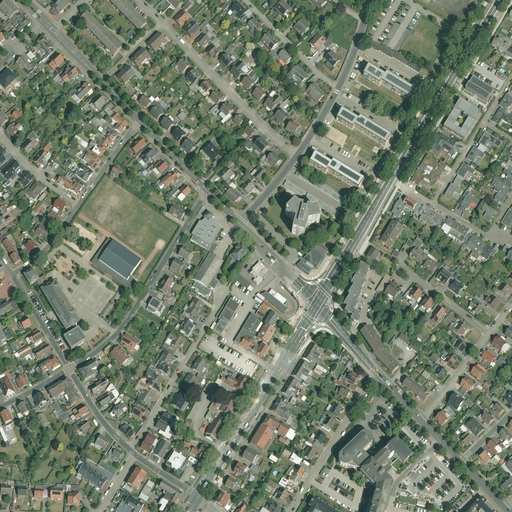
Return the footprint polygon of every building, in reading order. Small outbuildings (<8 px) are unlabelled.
[(17,14),(19,12),(7,0),(0,7),(0,11),(9,21),(12,18),(17,14)] [(67,4),(62,0),(59,0),(51,8),(56,14),(67,4)] [(105,0),(138,32),(146,24),(121,0),(105,0)] [(176,0),(170,6),(175,11),(181,5),(176,0)] [(189,0),(184,0),(182,2),(185,5),(181,8),(184,12),(193,4),(189,0)] [(309,0),(320,11),(328,3),(325,0),(309,0)] [(275,9),(283,17),(290,10),(282,2),(275,9)] [(229,11),(238,20),(245,13),(236,5),(229,11)] [(189,19),(182,11),(173,20),(180,28),(189,19)] [(114,56),(122,48),(86,13),(78,21),(114,56)] [(382,13),(374,27),(377,29),(381,23),(382,24),(387,16),(382,13)] [(16,29),(21,34),(32,24),(26,18),(24,19),(21,16),(20,17),(17,14),(12,18),(19,26),(16,29)] [(246,28),(256,37),(262,30),(253,21),(246,28)] [(296,28),(303,37),(310,30),(303,22),(296,28)] [(197,28),(192,23),(184,31),(189,36),(197,28)] [(122,38),(127,43),(135,35),(130,30),(122,38)] [(165,42),(157,35),(147,45),(155,53),(165,42)] [(203,36),(196,44),(201,49),(209,42),(203,36)] [(261,42),(271,52),(277,46),(267,36),(261,42)] [(325,42),(319,36),(311,44),(317,50),(325,42)] [(52,47),(43,38),(33,47),(37,51),(41,48),(49,56),(54,52),(50,49),(52,47)] [(366,44),(419,74),(422,68),(369,39),(366,44)] [(496,39),(492,44),(500,49),(500,51),(507,55),(506,56),(511,59),(511,52),(509,51),(510,49),(503,45),(504,44),(496,39)] [(231,45),(224,52),(227,55),(235,48),(231,45)] [(212,47),(205,53),(211,59),(213,57),(215,58),(219,54),(212,47)] [(151,59),(142,51),(132,62),(141,70),(151,59)] [(278,57),(285,65),(291,60),(283,52),(278,57)] [(325,61),(333,69),(340,61),(332,53),(325,61)] [(64,61),(57,55),(47,65),(53,71),(64,61)] [(219,62),(226,68),(231,63),(225,56),(219,62)] [(22,58),(16,64),(27,76),(34,70),(22,58)] [(174,66),(182,75),(189,68),(180,60),(174,66)] [(229,72),(237,81),(242,75),(239,73),(244,68),(240,63),(234,69),(233,68),(229,72)] [(368,66),(362,76),(379,86),(380,83),(411,102),(417,93),(385,74),(384,76),(368,66)] [(77,74),(71,68),(61,78),(65,82),(69,79),(71,81),(77,74)] [(126,69),(122,74),(129,81),(134,76),(126,69)] [(294,69),(288,75),(294,80),(299,74),(294,69)] [(133,70),(131,73),(140,80),(142,78),(133,70)] [(8,71),(3,76),(11,85),(16,79),(8,71)] [(186,78),(193,85),(199,79),(192,72),(186,78)] [(122,74),(117,79),(124,86),(129,81),(122,74)] [(299,74),(294,80),(299,85),(305,80),(299,74)] [(0,84),(5,90),(11,85),(3,76),(0,79),(0,84)] [(240,85),(248,92),(254,86),(246,79),(240,85)] [(473,79),(466,91),(488,104),(493,96),(491,95),(494,91),(473,79)] [(199,88),(206,94),(210,89),(204,83),(199,88)] [(92,89),(87,84),(75,95),(80,101),(92,89)] [(316,105),(323,98),(313,87),(306,94),(316,105)] [(511,87),(508,95),(506,95),(500,107),(501,107),(493,122),(499,126),(502,121),(511,126),(511,118),(508,116),(510,113),(508,111),(511,105),(511,104),(511,87)] [(252,94),(260,102),(265,97),(258,89),(252,94)] [(208,98),(216,106),(220,101),(213,93),(208,98)] [(105,102),(99,96),(91,104),(97,110),(105,102)] [(263,104),(271,111),(281,101),(277,97),(271,102),(268,99),(263,104)] [(458,97),(442,125),(465,138),(482,110),(458,97)] [(150,105),(143,98),(138,103),(146,109),(150,105)] [(219,110),(225,117),(231,112),(224,105),(219,110)] [(214,106),(209,112),(214,117),(219,112),(214,106)] [(0,110),(0,125),(1,127),(8,120),(0,110)] [(17,110),(12,116),(17,121),(24,114),(21,111),(19,112),(17,110)] [(154,110),(150,114),(156,121),(160,116),(154,110)] [(292,110),(287,115),(292,121),(297,116),(292,110)] [(341,111),(335,120),(351,130),(353,128),(384,146),(389,137),(358,119),(357,120),(341,111)] [(181,112),(176,117),(181,122),(186,117),(181,112)] [(273,118),(280,125),(286,119),(279,112),(273,118)] [(129,124),(114,114),(111,119),(121,126),(117,131),(122,134),(129,124)] [(91,120),(102,129),(105,125),(104,124),(105,122),(98,116),(96,118),(94,117),(91,120)] [(231,121),(237,127),(242,122),(235,116),(231,121)] [(165,120),(160,125),(167,132),(172,126),(165,120)] [(13,125),(6,131),(12,138),(23,129),(18,124),(14,127),(13,125)] [(289,124),(285,131),(294,135),(297,129),(289,124)] [(243,132),(249,139),(253,134),(247,128),(243,132)] [(111,144),(117,135),(109,129),(107,131),(109,133),(98,150),(104,155),(108,149),(105,147),(109,142),(111,144)] [(177,130),(172,136),(178,142),(183,137),(177,130)] [(439,133),(428,152),(436,157),(441,148),(454,156),(456,152),(459,154),(463,149),(460,147),(462,143),(454,138),(452,141),(439,133)] [(474,148),(467,158),(474,162),(478,157),(482,160),(485,155),(484,154),(488,149),(486,147),(488,143),(498,150),(502,143),(485,133),(478,144),(480,145),(477,150),(474,148)] [(72,141),(85,149),(88,144),(75,136),(72,141)] [(145,145),(140,139),(130,149),(136,154),(145,145)] [(252,146),(261,155),(268,148),(259,139),(252,146)] [(29,141),(22,149),(28,154),(35,147),(29,141)] [(187,141),(181,146),(189,154),(194,149),(187,141)] [(205,148),(199,153),(205,159),(206,158),(210,162),(217,156),(211,151),(210,152),(205,148)] [(155,156),(149,150),(140,158),(146,165),(155,156)] [(43,152),(34,162),(40,167),(46,161),(45,160),(48,156),(43,152)] [(264,161),(275,170),(282,161),(271,153),(264,161)] [(96,170),(102,161),(95,157),(94,158),(88,154),(83,161),(96,170)] [(314,154),(309,164),(325,173),(326,171),(357,190),(363,180),(332,162),(330,164),(314,154)] [(429,155),(412,183),(419,188),(423,182),(434,189),(448,167),(441,163),(440,165),(433,161),(434,159),(429,155)] [(495,198),(501,203),(511,186),(511,162),(509,160),(506,165),(504,163),(501,167),(504,168),(493,185),(497,188),(494,191),(498,194),(495,198)] [(0,176),(1,175),(8,181),(16,174),(14,172),(20,167),(14,161),(3,172),(1,171),(0,171),(0,176)] [(167,168),(162,162),(160,163),(159,162),(154,167),(161,174),(167,168)] [(462,191),(458,189),(468,173),(472,176),(475,171),(463,164),(456,175),(458,176),(453,185),(451,184),(444,195),(451,199),(455,193),(460,196),(462,191)] [(86,183),(93,173),(83,166),(80,170),(83,173),(79,178),(86,183)] [(122,171),(115,167),(111,174),(118,178),(122,171)] [(232,175),(226,169),(218,177),(223,183),(232,175)] [(265,175),(258,170),(251,178),(258,184),(265,175)] [(297,171),(295,175),(301,179),(304,174),(297,171)] [(32,179),(25,172),(17,181),(25,188),(32,179)] [(180,180),(172,172),(161,182),(166,188),(172,182),(175,185),(180,180)] [(66,188),(69,182),(61,177),(57,182),(66,188)] [(77,196),(84,185),(77,180),(74,185),(69,182),(66,188),(77,196)] [(285,181),(283,187),(303,197),(305,192),(285,181)] [(44,188),(36,182),(26,194),(34,201),(44,188)] [(253,187),(247,182),(241,190),(247,194),(253,187)] [(315,188),(343,204),(346,199),(317,183),(315,188)] [(191,192),(185,186),(179,191),(185,198),(191,192)] [(175,188),(166,197),(169,200),(178,191),(175,188)] [(240,197),(231,189),(226,194),(234,202),(240,197)] [(466,197),(461,206),(467,210),(472,203),(477,206),(479,202),(469,195),(470,194),(467,191),(464,196),(466,197)] [(338,213),(307,193),(304,199),(335,218),(338,213)] [(399,199),(391,215),(399,219),(405,208),(411,211),(416,203),(405,197),(403,201),(399,199)] [(58,201),(53,207),(62,213),(67,207),(58,201)] [(44,209),(38,204),(33,211),(40,216),(44,209)] [(294,223),(291,234),(304,237),(307,227),(319,223),(316,211),(311,213),(307,211),(306,214),(301,213),(302,210),(297,209),(294,205),(285,214),(294,223)] [(482,219),(489,223),(496,212),(485,205),(482,210),(486,212),(482,219)] [(185,213),(173,206),(168,215),(180,222),(185,213)] [(416,217),(434,228),(441,217),(423,206),(416,217)] [(509,210),(501,224),(508,228),(511,222),(511,208),(511,211),(509,210)] [(54,228),(60,219),(51,213),(45,221),(54,228)] [(213,219),(207,213),(202,217),(204,220),(200,224),(198,223),(191,235),(192,237),(191,240),(208,251),(220,230),(212,220),(213,219)] [(448,218),(441,229),(462,242),(469,231),(448,218)] [(378,242),(389,249),(402,229),(391,222),(378,242)] [(40,226),(34,234),(44,241),(50,233),(40,226)] [(20,235),(24,239),(26,237),(28,239),(31,236),(25,230),(20,235)] [(480,256),(487,260),(494,249),(473,236),(466,247),(473,252),(470,256),(478,261),(480,256)] [(11,256),(9,258),(14,265),(21,261),(8,240),(3,243),(11,256)] [(31,241),(24,247),(31,254),(37,247),(31,241)] [(139,261),(112,241),(99,258),(96,256),(90,262),(126,289),(132,282),(126,278),(139,261)] [(315,270),(327,250),(318,243),(296,267),(308,275),(313,269),(315,270)] [(238,262),(248,253),(241,245),(236,250),(237,251),(234,254),(235,254),(232,256),(231,255),(229,257),(233,261),(235,259),(238,262)] [(193,253),(183,247),(178,256),(188,261),(193,253)] [(424,254),(416,247),(409,256),(417,263),(424,254)] [(378,253),(371,249),(366,258),(373,262),(378,253)] [(391,256),(396,259),(400,253),(395,250),(391,256)] [(195,291),(207,299),(211,291),(210,290),(211,289),(214,291),(220,282),(215,278),(224,263),(209,253),(192,280),(195,282),(192,288),(196,290),(195,291)] [(423,267),(432,273),(437,266),(428,259),(423,267)] [(184,265),(175,260),(170,269),(179,274),(184,265)] [(256,280),(254,282),(258,286),(264,280),(258,275),(265,269),(260,263),(253,270),(254,271),(251,275),(256,280)] [(351,316),(349,320),(356,324),(359,318),(357,317),(358,314),(353,311),(357,304),(355,303),(360,295),(359,295),(361,291),(360,290),(365,282),(362,281),(369,270),(361,265),(349,284),(352,285),(346,295),(348,296),(342,305),(346,307),(343,311),(351,316)] [(39,280),(33,270),(23,275),(30,286),(39,280)] [(435,279),(444,286),(451,278),(442,271),(435,279)] [(0,322),(6,319),(5,316),(14,311),(9,302),(2,306),(0,303),(0,280),(4,278),(2,274),(0,274),(0,322)] [(238,274),(234,279),(250,293),(253,290),(249,286),(250,285),(238,274)] [(173,282),(165,278),(158,290),(166,295),(173,282)] [(382,291),(388,281),(383,278),(377,289),(382,291)] [(56,281),(41,290),(66,332),(81,323),(75,313),(73,314),(59,291),(61,290),(56,281)] [(449,290),(458,296),(464,288),(455,282),(449,290)] [(399,293),(390,286),(385,292),(394,299),(399,293)] [(510,290),(505,286),(500,292),(506,296),(510,290)] [(265,289),(261,295),(283,313),(288,307),(283,304),(286,300),(272,288),(269,292),(265,289)] [(421,294),(415,289),(409,297),(415,301),(421,294)] [(433,304),(425,298),(420,306),(428,312),(433,304)] [(498,303),(493,298),(487,306),(492,310),(498,303)] [(165,307),(153,299),(146,309),(154,314),(156,311),(160,314),(165,307)] [(205,305),(194,299),(185,314),(196,320),(205,305)] [(239,306),(229,300),(218,319),(220,320),(213,331),(221,335),(239,306)] [(472,313),(476,316),(482,308),(473,302),(470,306),(474,309),(472,313)] [(251,315),(235,342),(262,358),(268,349),(262,345),(263,343),(266,345),(275,331),(272,329),(278,318),(267,311),(269,307),(262,303),(254,317),(251,315)] [(445,311),(440,308),(430,321),(436,325),(445,311)] [(32,326),(27,318),(19,323),(24,331),(32,326)] [(193,326),(184,320),(178,331),(187,336),(193,326)] [(467,328),(462,325),(457,332),(462,336),(467,328)] [(365,328),(358,333),(373,356),(380,352),(365,328)] [(8,329),(3,332),(7,339),(12,336),(8,329)] [(43,339),(37,330),(32,333),(33,335),(28,338),(32,344),(35,342),(36,344),(43,339)] [(79,330),(64,339),(71,352),(86,343),(82,336),(79,330)] [(185,341),(171,333),(168,338),(173,341),(171,346),(179,351),(185,341)] [(401,334),(397,339),(417,354),(421,349),(401,334)] [(139,342),(126,335),(121,344),(125,346),(124,347),(133,352),(139,342)] [(493,345),(501,351),(506,345),(497,339),(493,345)] [(466,346),(460,342),(456,349),(461,353),(466,346)] [(318,349),(312,345),(302,361),(308,365),(311,361),(317,365),(316,368),(323,372),(324,369),(322,368),(326,360),(322,357),(324,355),(317,351),(318,349)] [(30,350),(28,346),(17,353),(20,357),(30,350)] [(38,361),(51,353),(47,346),(34,353),(38,361)] [(130,358),(119,346),(110,354),(121,366),(130,358)] [(174,358),(163,352),(158,361),(161,363),(157,371),(168,376),(172,368),(169,367),(174,358)] [(373,356),(390,373),(396,368),(380,352),(373,356)] [(483,358),(491,365),(495,360),(487,353),(483,358)] [(439,358),(433,354),(429,359),(435,363),(439,358)] [(455,360),(449,355),(443,362),(450,367),(455,360)] [(60,367),(55,358),(39,368),(43,375),(52,370),(53,371),(60,367)] [(211,365),(198,358),(192,369),(201,375),(205,369),(208,370),(211,365)] [(98,368),(94,362),(79,372),(85,381),(94,376),(92,372),(98,368)] [(306,366),(300,363),(292,376),(299,379),(301,375),(307,378),(311,370),(305,367),(306,366)] [(476,378),(479,381),(484,374),(477,368),(471,375),(476,378)] [(445,373),(440,369),(434,375),(440,380),(445,373)] [(357,387),(355,386),(361,377),(348,370),(343,377),(346,379),(344,382),(349,386),(348,387),(354,391),(357,387)] [(421,375),(426,379),(429,375),(424,371),(421,375)] [(164,380),(148,372),(144,379),(150,382),(148,386),(158,392),(164,380)] [(200,381),(188,374),(181,386),(194,393),(200,381)] [(7,377),(0,380),(0,385),(6,398),(15,393),(7,377)] [(23,377),(15,381),(20,391),(28,386),(23,377)] [(244,394),(250,384),(240,379),(238,382),(229,377),(226,383),(244,394)] [(402,385),(424,402),(431,393),(419,384),(418,386),(408,378),(402,385)] [(80,400),(67,379),(47,391),(53,400),(64,393),(72,405),(80,400)] [(298,383),(292,379),(282,394),(287,397),(291,392),(297,395),(300,390),(295,387),(298,383)] [(105,380),(89,389),(93,396),(106,389),(105,387),(108,385),(105,380)] [(473,386),(465,380),(460,386),(465,390),(468,392),(473,386)] [(489,392),(492,385),(485,382),(482,389),(489,392)] [(346,399),(350,393),(341,388),(337,394),(346,399)] [(303,397),(305,393),(301,390),(296,398),(303,402),(305,398),(303,397)] [(154,397),(143,391),(137,402),(148,408),(154,397)] [(46,402),(42,394),(34,398),(38,407),(46,402)] [(453,394),(446,403),(456,411),(463,402),(453,394)] [(108,395),(97,402),(101,408),(112,401),(108,395)] [(186,400),(176,395),(171,405),(180,411),(186,400)] [(216,441),(239,401),(229,395),(222,408),(213,403),(209,411),(210,411),(207,417),(214,421),(206,435),(216,441)] [(274,407),(271,411),(276,414),(277,413),(283,417),(287,410),(282,407),(287,400),(283,397),(282,400),(278,398),(273,406),(274,407)] [(464,404),(469,408),(473,404),(468,400),(464,404)] [(31,412),(28,407),(26,407),(25,404),(18,407),(22,416),(31,412)] [(337,417),(342,409),(336,405),(331,412),(337,417)] [(493,410),(499,416),(504,411),(498,405),(493,410)] [(88,413),(83,406),(73,412),(75,415),(74,416),(76,420),(88,413)] [(119,407),(111,414),(116,420),(124,414),(119,407)] [(136,407),(132,415),(141,420),(146,412),(136,407)] [(12,422),(8,412),(0,416),(5,425),(12,422)] [(174,418),(165,413),(156,428),(165,434),(174,418)] [(482,419),(490,426),(495,421),(487,413),(482,419)] [(48,424),(43,414),(37,417),(42,427),(48,424)] [(435,420),(442,426),(447,420),(440,414),(435,420)] [(279,424),(266,417),(260,426),(268,431),(270,427),(277,431),(275,434),(292,443),(296,435),(279,425),(279,424)] [(329,428),(334,421),(328,418),(324,425),(329,428)] [(187,434),(191,422),(185,420),(182,432),(187,434)] [(483,431),(474,420),(467,426),(477,437),(483,431)] [(26,434),(30,431),(26,421),(21,423),(26,434)] [(90,429),(85,422),(78,427),(82,434),(90,429)] [(268,431),(260,426),(249,444),(261,452),(272,434),(268,431)] [(123,427),(120,431),(129,440),(135,434),(130,429),(128,432),(123,427)] [(511,437),(505,431),(498,437),(502,441),(505,443),(511,437)] [(325,435),(319,432),(314,441),(320,444),(325,435)] [(157,439),(149,434),(140,449),(148,454),(157,439)] [(356,439),(345,450),(338,456),(336,459),(336,463),(337,466),(342,468),(356,471),(359,472),(357,474),(372,489),(366,511),(384,511),(391,484),(380,472),(386,465),(396,474),(413,456),(396,437),(370,463),(361,453),(369,446),(370,443),(370,440),(369,438),(367,436),(364,435),(360,435),(356,439)] [(460,441),(466,447),(473,441),(467,435),(460,441)] [(109,442),(100,436),(95,445),(104,450),(109,442)] [(188,448),(191,440),(184,438),(181,446),(188,448)] [(310,448),(313,443),(307,439),(304,444),(310,448)] [(161,441),(153,455),(161,460),(170,445),(161,441)] [(498,447),(493,443),(488,447),(493,452),(498,447)] [(203,461),(210,450),(202,445),(199,450),(194,447),(190,454),(203,461)] [(315,452),(309,448),(303,458),(309,462),(315,452)] [(119,461),(123,454),(116,450),(112,457),(119,461)] [(257,456),(246,450),(241,459),(252,465),(257,456)] [(180,474),(188,460),(174,451),(165,464),(180,474)] [(491,459),(484,452),(478,457),(485,464),(491,459)] [(288,460),(298,466),(302,459),(292,454),(288,460)] [(495,466),(498,463),(501,465),(503,463),(496,455),(490,461),(495,466)] [(274,464),(277,460),(270,456),(267,460),(274,464)] [(254,472),(239,463),(234,473),(249,481),(254,472)] [(84,465),(77,476),(83,479),(82,481),(94,488),(94,489),(100,493),(106,482),(101,479),(101,478),(89,470),(90,469),(84,465)] [(297,467),(288,481),(296,485),(304,472),(297,467)] [(146,475),(136,469),(127,485),(137,491),(146,475)] [(511,484),(511,482),(507,477),(500,484),(505,490),(511,484)] [(232,492),(237,484),(229,478),(224,487),(232,492)] [(282,478),(278,484),(284,488),(288,482),(282,478)] [(151,489),(154,484),(148,481),(145,486),(151,489)] [(172,511),(183,494),(163,482),(159,489),(167,494),(160,506),(164,508),(162,511),(172,511)] [(11,487),(1,486),(1,496),(10,496),(11,487)] [(18,488),(18,497),(27,497),(27,489),(18,488)] [(51,489),(50,500),(62,501),(63,490),(51,489)] [(35,490),(34,498),(44,499),(44,491),(35,490)] [(286,494),(280,491),(275,500),(280,503),(286,494)] [(68,494),(67,505),(76,506),(83,500),(75,492),(72,494),(68,494)] [(400,492),(398,503),(425,508),(426,503),(410,500),(411,494),(400,492)] [(138,498),(145,503),(148,498),(141,493),(138,498)] [(231,500),(221,494),(215,504),(225,510),(231,500)] [(140,511),(144,505),(126,495),(115,511),(140,511)] [(496,511),(482,497),(465,511),(475,511),(476,511),(475,511),(496,511)] [(332,511),(312,499),(307,507),(310,509),(308,511),(332,511)] [(274,511),(277,507),(270,502),(264,511),(274,511)]
